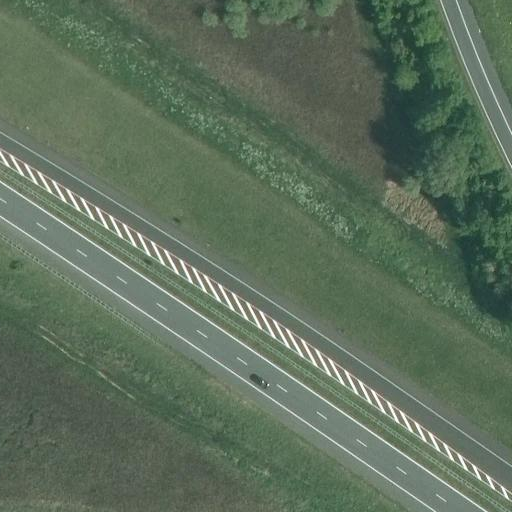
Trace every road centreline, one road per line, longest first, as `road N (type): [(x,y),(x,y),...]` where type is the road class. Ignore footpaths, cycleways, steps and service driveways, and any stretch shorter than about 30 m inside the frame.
road 1 (motorway): [(511,478),(0,149)]
road 2 (motorway): [(0,201),(466,511)]
road 3 (motorway): [(511,148),(449,0)]
